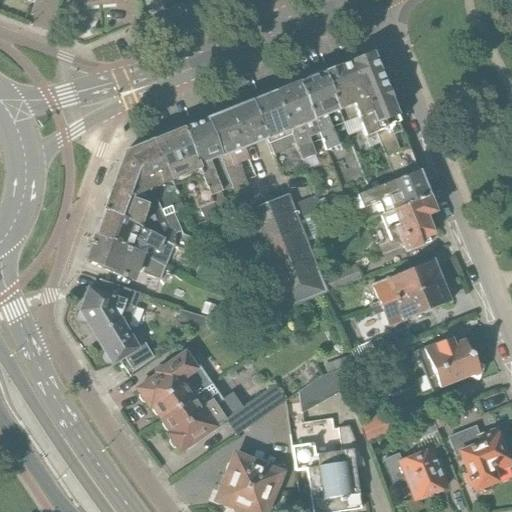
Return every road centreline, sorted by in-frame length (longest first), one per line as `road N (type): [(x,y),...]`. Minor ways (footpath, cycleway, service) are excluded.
road 1 (residential): [(511,351),(370,0)]
road 2 (residential): [(51,333),(48,297),(118,107)]
road 3 (tertiary): [(149,85),(349,0)]
road 4 (residential): [(164,511),(51,333)]
road 5 (primary): [(131,511),(57,404),(27,343)]
road 6 (primary): [(0,358),(102,511)]
road 7 (residential): [(122,81),(0,31)]
road 8 (tertiary): [(15,179),(58,141),(118,107)]
road 9 (tertiary): [(122,81),(49,100),(0,99)]
